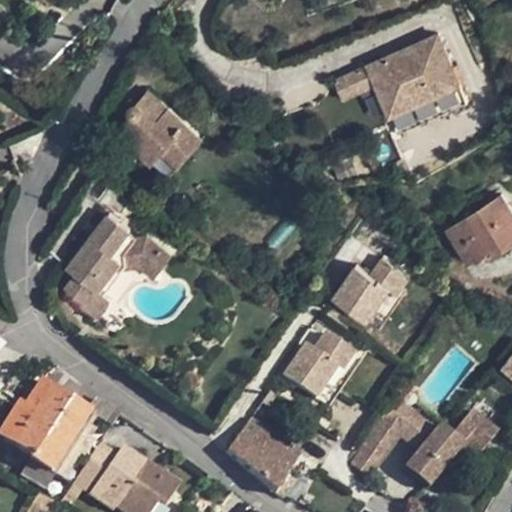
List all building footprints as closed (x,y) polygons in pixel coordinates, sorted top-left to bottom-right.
[(387,59),(368,67),(376,85),(397,134),(468,103),(438,36),(400,53),(401,57),(389,63),(387,59)] [(400,53),(387,59),(389,63),(401,57),(400,53)] [(368,67),(335,82),(342,100),(376,85),(368,67)] [(148,90),(135,105),(134,105),(132,106),(131,107),(130,109),(130,110),(129,112),(130,114),(130,115),(131,116),(132,116),(115,135),(131,149),(133,147),(153,164),(163,151),(180,166),(203,138),(148,90)] [(163,151),(153,164),(169,178),(180,166),(163,151)] [(486,250),(493,246),(496,252),(511,241),(511,211),(502,195),(449,230),(469,261),(486,250)] [(77,274),(66,289),(72,299),(97,316),(101,314),(103,312),(106,309),(108,305),(110,302),(110,298),(105,294),(125,268),(142,264),(156,276),(172,255),(148,236),(137,237),(128,231),(130,229),(109,214),(68,268),(77,274)] [(493,246),(486,250),(490,256),(496,252),(493,246)] [(391,289),(390,291),(398,296),(410,278),(382,258),(371,275),(391,289)] [(369,322),(390,291),(391,289),(371,275),(355,265),(333,297),(369,322)] [(369,322),(380,329),(401,298),(390,291),(369,322)] [(340,366),(339,368),(344,371),(356,353),(324,332),(313,348),(340,366)] [(318,399),(339,368),(340,366),(313,348),(305,343),(283,375),(318,399)] [(339,368),(318,399),(328,406),(362,358),(356,353),(344,371),(339,368)] [(511,358),(503,369),(511,376),(511,358)] [(20,400),(0,430),(0,434),(33,456),(21,475),(28,479),(38,464),(51,473),(90,414),(41,381),(25,403),(20,400)] [(346,466),(362,479),(397,434),(419,453),(405,470),(427,489),(458,451),(467,440),(482,452),(497,434),(471,412),(452,436),(441,427),(437,431),(397,398),(346,466)] [(241,433),(228,452),(282,499),(298,477),(291,473),(304,453),(281,436),(269,453),(241,433)] [(467,440),(458,451),(472,463),(482,452),(467,440)] [(118,454),(101,442),(74,483),(114,511),(116,508),(121,511),(152,511),(158,503),(165,508),(180,486),(123,446),(118,454)] [(40,491),(28,511),(52,511),(58,502),(40,491)]
